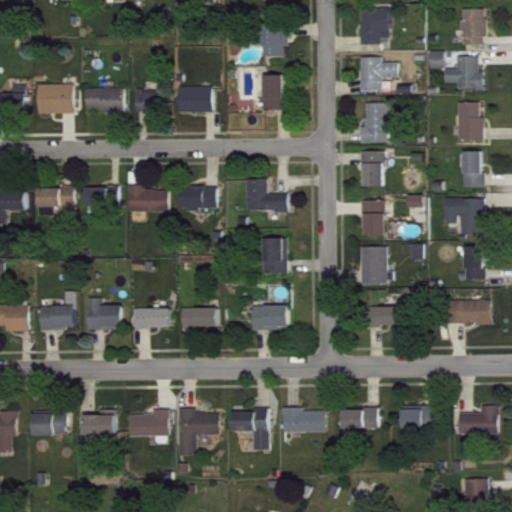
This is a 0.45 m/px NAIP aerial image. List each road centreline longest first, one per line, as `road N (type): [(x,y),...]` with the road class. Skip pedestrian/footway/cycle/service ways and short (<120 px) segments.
road 1 (residential): [(0,367),(511,361)]
road 2 (residential): [(328,0),(332,361)]
road 3 (residential): [(0,148),(326,145)]
